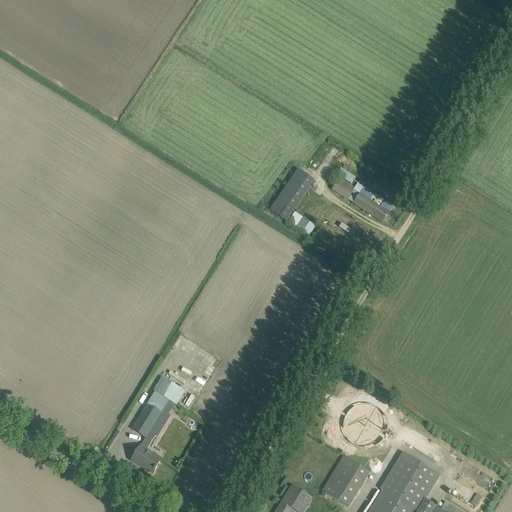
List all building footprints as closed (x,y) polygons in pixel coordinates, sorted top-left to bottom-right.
[(286,222),(314,181),(298,169),(269,211),(286,222)] [(340,180),(333,191),(348,200),(354,190),(355,190),(353,189),(340,180)] [(383,223),(389,213),(394,207),(357,183),(353,189),(355,190),(354,190),(360,194),(354,204),(383,223)] [(315,226),(294,212),(287,223),(308,237),(315,226)] [(163,411),(169,401),(176,405),(185,392),(164,378),(132,430),(146,438),(131,461),(132,461),(133,460),(146,468),(145,469),(153,474),(161,459),(146,450),(169,415),(163,411)] [(342,423),(342,427),(342,431),(343,435),(345,439),(348,442),(351,445),(354,447),(358,449),(362,449),(366,449),(370,449),(374,447),(377,445),(380,442),(383,439),(385,435),(386,431),(386,427),(386,423),(385,419),(383,416),(380,413),(377,410),(374,408),(370,406),(366,405),(362,405),(358,406),(354,408),(351,410),(348,412),(345,416),(343,419),(342,423)] [(444,511),(441,509),(425,500),(440,476),(403,452),(380,489),(382,491),(369,511),(444,511)] [(322,492),(348,508),(370,473),(344,457),(322,492)] [(288,493),(281,505),(291,511),(299,500),(288,493)]
